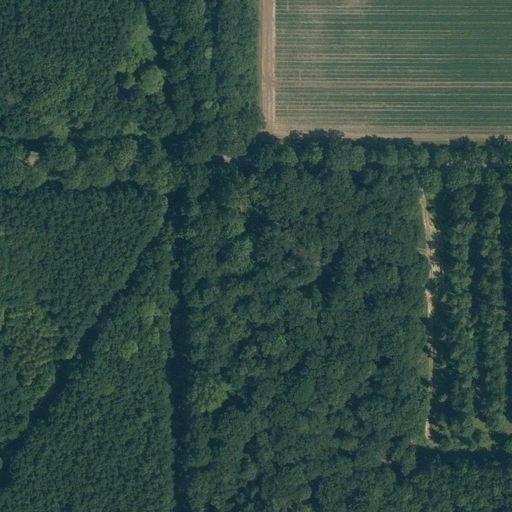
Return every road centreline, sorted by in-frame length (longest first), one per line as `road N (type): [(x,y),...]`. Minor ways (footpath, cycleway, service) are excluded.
road 1 (unclassified): [(0,161),(511,165)]
road 2 (track): [(511,450),(451,451),(427,435),(426,215),(409,164)]
